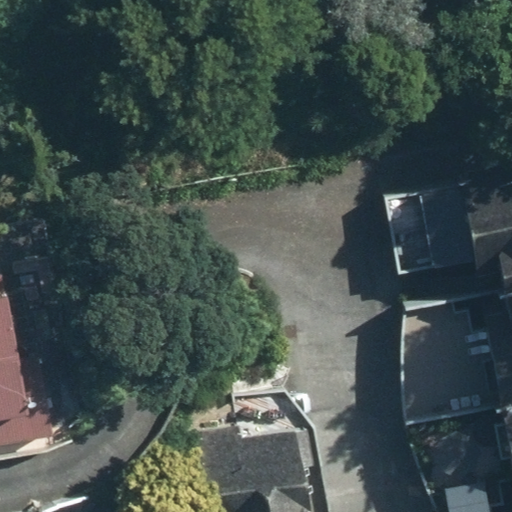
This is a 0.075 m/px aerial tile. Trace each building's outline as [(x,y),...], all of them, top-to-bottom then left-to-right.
[(511,174),(442,185),(458,286),(511,277),(511,174)] [(511,305),(465,315),(483,403),(511,397),(511,305)] [(0,407),(8,406),(0,359),(0,407)] [(511,412),(484,418),(501,510),(511,507),(511,412)] [(298,511),(289,433),(191,444),(198,511),(298,511)]
